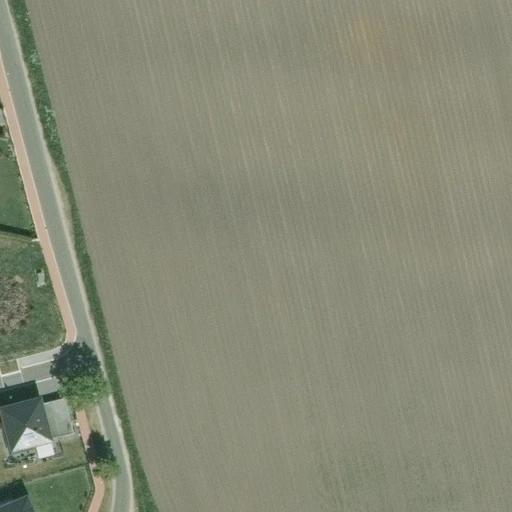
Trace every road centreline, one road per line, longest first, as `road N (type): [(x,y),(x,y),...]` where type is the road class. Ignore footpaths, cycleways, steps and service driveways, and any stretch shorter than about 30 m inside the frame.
road 1 (residential): [(0,9),(87,355)]
road 2 (residential): [(87,355),(116,447),(122,511)]
